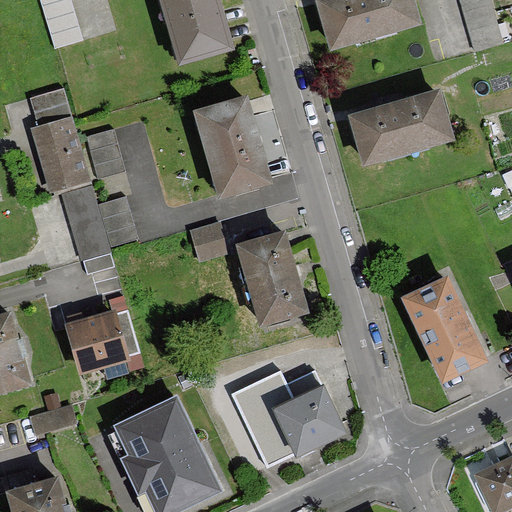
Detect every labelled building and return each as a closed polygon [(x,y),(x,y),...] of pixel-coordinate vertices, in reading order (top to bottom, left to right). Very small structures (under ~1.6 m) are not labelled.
[(83,40),(70,0),(40,0),(55,48),(58,48),(83,40)] [(160,0),(180,65),(234,49),(232,40),(228,28),(227,23),(223,10),(219,0),(160,0)] [(316,0),(317,3),(330,50),(420,24),(413,0),(316,0)] [(490,0),(460,0),(476,51),(503,43),(490,0)] [(65,89),(31,99),(39,128),(32,130),(50,191),(91,179),(79,139),(75,122),(65,89)] [(351,120),(363,164),(453,139),(439,90),(405,99),(349,114),(351,120)] [(247,96),(193,111),(217,195),(218,198),(271,183),(248,100),(247,96)] [(113,130),(88,137),(99,176),(124,169),(113,130)] [(90,187),(63,194),(85,273),(113,265),(110,254),(90,187)] [(126,196),(100,204),(112,246),(138,238),(126,196)] [(219,222),(190,231),(200,264),(229,256),(226,248),(219,222)] [(284,231),(237,244),(261,325),(308,312),(302,294),(290,251),(284,231)] [(403,296),(442,381),(486,361),(447,276),(403,296)] [(114,309),(66,324),(81,374),(129,359),(114,309)] [(0,392),(30,384),(10,311),(0,313),(0,392)] [(269,464),(295,452),(268,394),(287,385),(281,372),(235,394),(269,464)] [(287,385),(268,394),(295,452),(296,454),(346,431),(323,383),(319,385),(314,373),(287,385)] [(170,511),(219,488),(175,397),(115,426),(129,455),(121,459),(137,492),(145,488),(156,511),(170,511)] [(46,429),(78,423),(73,403),(30,413),(31,417),(35,432),(46,429)] [(511,459),(475,477),(491,511),(506,511),(511,509),(511,459)] [(67,511),(57,476),(7,491),(12,511),(67,511)]
